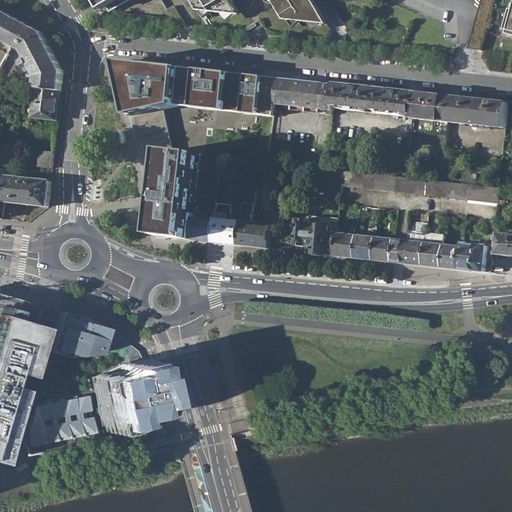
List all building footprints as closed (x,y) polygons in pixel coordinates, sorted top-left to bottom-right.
[(96,0),(102,9),(107,6),(110,11),(129,0),(96,0)] [(193,0),(200,11),(242,15),(232,0),(273,0),(285,20),(329,24),(315,0),(193,0)] [(482,0),(474,47),(486,49),(495,0),(482,0)] [(176,24),(187,26),(175,5),(168,10),(172,18),(176,24)] [(0,37),(11,44),(22,21),(11,15),(0,9),(0,37)] [(41,31),(22,21),(11,44),(13,45),(23,50),(28,59),(16,66),(17,66),(18,66),(20,69),(25,71),(27,70),(28,71),(28,70),(32,67),(38,76),(37,83),(36,88),(62,90),(62,86),(63,72),(52,51),(48,44),(41,31)] [(0,64),(11,44),(0,37),(0,64)] [(0,69),(13,45),(11,44),(0,64),(0,69)] [(168,236),(216,241),(217,218),(196,216),(202,152),(175,150),(166,108),(180,105),(276,115),(277,106),(278,102),(281,77),(121,60),(133,115),(141,114),(168,236)] [(18,66),(17,66),(21,75),(28,71),(27,70),(25,71),(20,69),(18,66)] [(278,102),(322,107),(324,81),(281,77),(278,102)] [(334,108),(335,106),(337,82),(324,81),(322,107),(334,108)] [(406,112),(414,113),(417,90),(337,82),(335,106),(406,114),(406,112)] [(59,115),(62,90),(36,88),(34,116),(59,119),(59,115)] [(414,115),(449,119),(451,94),(417,90),(414,113),(414,115)] [(509,100),(451,94),(449,119),(507,125),(509,100)] [(277,106),(321,111),(322,107),(278,102),(277,106)] [(141,114),(133,115),(160,235),(168,236),(141,114)] [(39,165),(53,167),(55,151),(41,149),(39,165)] [(1,181),(9,182),(10,176),(11,169),(2,168),(1,181)] [(343,183),(354,185),(356,170),(345,169),(343,183)] [(354,185),(365,186),(366,171),(356,170),(354,185)] [(376,172),(366,171),(365,186),(375,187),(376,172)] [(375,187),(385,188),(387,173),(376,172),(375,187)] [(395,189),(397,174),(387,173),(385,188),(395,189)] [(402,190),(403,175),(397,174),(395,189),(402,190)] [(409,190),(411,176),(403,175),(402,190),(409,190)] [(52,181),(10,176),(9,182),(6,201),(28,203),(49,206),(52,181)] [(416,191),(426,192),(428,178),(417,177),(416,191)] [(433,193),(435,178),(428,178),(426,192),(433,193)] [(435,178),(433,193),(440,193),(442,179),(435,178)] [(442,179),(440,193),(447,194),(448,180),(442,179)] [(447,194),(457,195),(459,181),(448,180),(447,194)] [(457,195),(468,196),(469,182),(459,181),(457,195)] [(468,196),(478,197),(479,183),(469,182),(468,196)] [(478,197),(488,198),(489,184),(479,183),(478,197)] [(501,185),(489,184),(488,198),(499,200),(501,185)] [(255,201),(257,202),(258,186),(245,185),(244,201),(255,201)] [(244,201),(243,219),(254,220),(255,201),(244,201)] [(275,205),(274,220),(274,222),(284,223),(285,206),(275,205)] [(216,241),(241,243),(243,219),(217,217),(217,218),(216,241)] [(329,250),(337,251),(339,231),(339,226),(330,225),(331,224),(317,222),(317,219),(298,217),(297,228),(298,228),(296,242),(308,243),(315,243),(314,251),(328,253),(329,250)] [(254,220),(243,219),(241,243),(272,247),(274,222),(274,220),(267,219),(267,222),(254,220)] [(337,253),(356,256),(358,233),(339,231),(337,251),(337,253)] [(424,263),(428,233),(414,231),(413,239),(408,238),(406,261),(424,263)] [(446,233),(428,231),(428,233),(424,263),(443,264),(445,242),(446,233)] [(499,252),(511,252),(511,232),(501,231),(499,252)] [(356,256),(375,257),(377,235),(358,233),(356,256)] [(395,237),(377,235),(375,257),(394,259),(395,237)] [(395,237),(394,259),(406,261),(408,238),(395,237)] [(464,241),(464,245),(462,266),(487,269),(489,243),(464,241)] [(462,266),(464,245),(445,242),(443,264),(462,266)] [(3,295),(0,294),(0,418),(30,316),(33,304),(3,295)] [(79,317),(58,311),(49,342),(47,346),(72,354),(95,352),(102,327),(92,322),(79,317)] [(106,329),(102,327),(95,352),(117,358),(118,365),(140,360),(138,354),(136,351),(134,349),(129,345),(123,340),(116,335),(106,329)] [(93,376),(102,424),(123,420),(122,414),(141,410),(139,401),(151,399),(146,372),(143,372),(140,360),(118,365),(119,370),(93,376)] [(23,430),(26,455),(41,453),(38,442),(91,432),(90,426),(83,392),(31,402),(23,430)]
